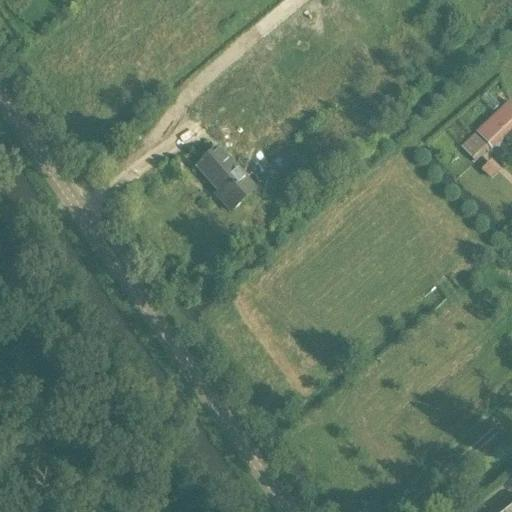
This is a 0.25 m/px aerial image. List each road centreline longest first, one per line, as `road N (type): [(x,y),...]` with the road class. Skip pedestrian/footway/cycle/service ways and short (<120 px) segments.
road 1 (tertiary): [(286,511),(0,98)]
road 2 (track): [(137,167),(170,111),(297,0)]
